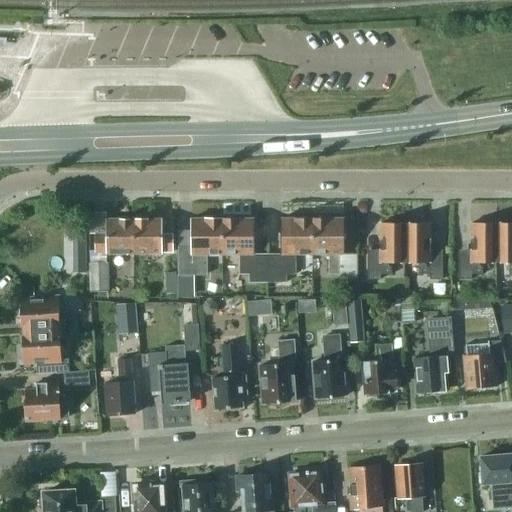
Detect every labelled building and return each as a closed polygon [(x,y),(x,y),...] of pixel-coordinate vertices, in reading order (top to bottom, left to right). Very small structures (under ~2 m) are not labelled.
[(206,254),(223,254),(222,218),(191,219),(191,254),(197,254),(197,258),(196,258),(196,274),(206,274),(206,254)] [(267,257),(267,254),(253,253),(252,218),(222,218),(223,254),(239,254),(239,273),(249,273),(249,282),(267,282),(267,257)] [(312,254),(311,218),(281,219),(281,254),(267,254),(267,257),(267,282),(287,281),(286,273),(296,273),(296,254),(312,254)] [(311,218),(312,254),(328,254),(329,273),(339,273),(340,279),(357,279),(356,254),(343,254),(342,218),(311,218)] [(106,254),(134,253),(133,219),(106,219),(106,234),(95,234),(95,252),(106,252),(106,254)] [(133,219),(134,253),(162,253),(162,252),(173,252),(173,232),(161,232),(161,219),(133,219)] [(380,223),(380,256),(368,256),(368,280),(381,280),(381,275),(392,275),(392,263),(405,263),(405,223),(380,223)] [(405,223),(405,263),(419,263),(419,275),(430,275),(430,280),(443,280),(443,256),(430,256),(430,223),(405,223)] [(471,223),(471,256),(459,256),(459,280),(472,280),(472,275),(483,275),(483,263),(496,263),(497,223),(471,223)] [(511,223),(497,223),(496,263),(510,263),(510,275),(511,274),(511,223)] [(73,262),(73,273),(86,273),(86,262),(73,262)] [(90,264),(91,292),(109,292),(108,263),(90,264)] [(181,271),(170,271),(169,291),(181,291),(181,271)] [(315,340),(318,298),(303,297),(300,339),(315,340)] [(21,331),(78,327),(77,317),(59,318),(58,299),(20,301),(21,331)] [(345,300),(334,301),(336,325),(347,324),(345,300)] [(360,300),(348,301),(351,343),(364,342),(360,300)] [(464,312),(464,301),(451,300),(452,313),(464,312)] [(258,302),(249,303),(250,314),(258,314),(258,302)] [(217,307),(212,303),(206,303),(202,308),(202,314),(206,318),(213,318),(217,313),(217,307)] [(136,304),(117,304),(119,335),(138,334),(136,304)] [(183,312),(186,351),(200,350),(196,304),(171,307),(172,312),(183,312)] [(511,304),(501,306),(504,334),(511,333),(511,304)] [(400,312),(401,325),(413,324),(412,311),(400,312)] [(417,394),(445,391),(443,372),(448,372),(447,356),(455,355),(450,318),(429,321),(433,357),(414,359),(417,394)] [(56,373),(69,372),(68,358),(61,359),(60,339),(78,338),(78,327),(21,331),(23,360),(36,359),(37,374),(56,373)] [(342,357),(341,357),(339,335),(323,336),(326,359),(313,360),(316,399),(318,399),(318,402),(329,401),(329,398),(346,396),(342,357)] [(259,364),(262,404),(296,401),(292,358),(295,358),(294,339),(277,341),(280,362),(259,364)] [(493,363),(506,362),(500,340),(489,341),(490,353),(461,357),(465,390),(496,387),(493,363)] [(244,375),(240,376),(237,343),(221,345),(224,376),(212,377),(215,409),(242,407),(241,399),(246,398),(244,375)] [(396,370),(394,370),(391,344),(376,346),(377,360),(361,362),(366,398),(378,396),(378,392),(389,391),(389,389),(398,388),(396,370)] [(187,363),(166,365),(165,352),(149,354),(152,391),(160,390),(161,403),(190,400),(187,363)] [(132,381),(130,359),(117,360),(120,382),(104,383),(107,415),(135,412),(132,381)] [(21,401),(24,401),(25,423),(43,422),(43,420),(70,418),(69,402),(60,402),(59,390),(89,389),(88,371),(69,372),(56,373),(57,382),(32,383),(32,390),(21,390),(21,401)] [(511,453),(480,457),(483,483),(495,482),(497,506),(511,504),(511,453)] [(410,497),(410,511),(417,511),(423,511),(422,496),(425,496),(422,464),(410,465),(410,462),(398,463),(399,465),(395,466),(397,498),(410,497)] [(348,466),(352,509),(360,508),(360,511),(382,511),(379,463),(348,466)] [(334,511),(334,502),(323,503),(321,471),(289,474),(292,511),(334,511)] [(272,511),(271,491),(268,492),(266,474),(236,476),(237,489),(241,489),(243,511),(263,510),(263,511),(272,511)] [(197,480),(180,481),(181,493),(184,493),(185,511),(214,511),(212,481),(197,482),(197,480)] [(161,490),(152,491),(152,488),(132,489),(133,511),(165,511),(165,505),(164,505),(163,496),(161,496),(161,490)] [(43,511),(114,511),(113,496),(100,497),(100,502),(75,504),(74,489),(42,492),(43,511)]
